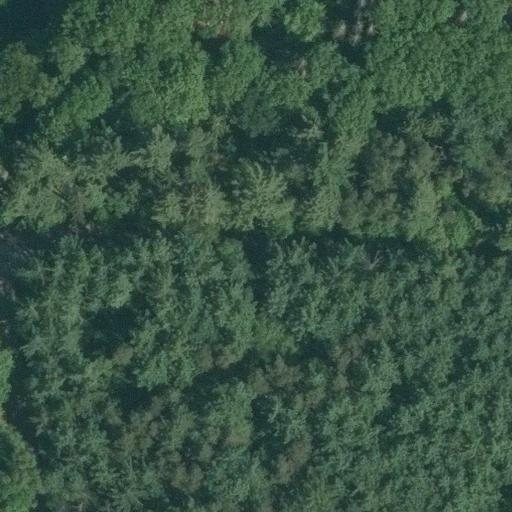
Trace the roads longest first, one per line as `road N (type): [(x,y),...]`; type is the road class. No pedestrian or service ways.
road 1 (unclassified): [(511,266),(0,242)]
road 2 (unclassified): [(0,313),(30,511)]
